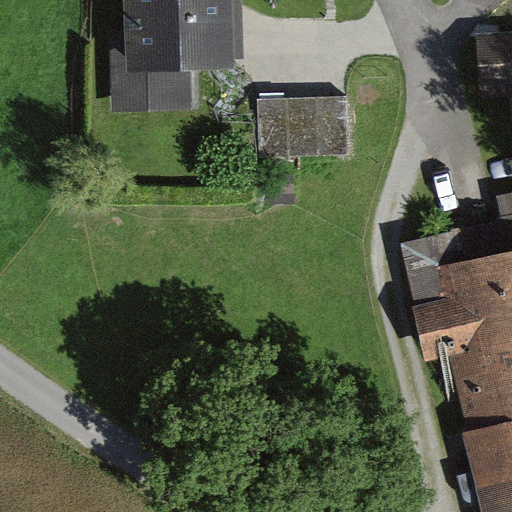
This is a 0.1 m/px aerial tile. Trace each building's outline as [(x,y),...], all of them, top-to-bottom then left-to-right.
[(116,35),(117,108),(191,107),(190,81),(235,80),(233,0),(125,0),(126,35),(116,35)] [(511,38),(477,40),(481,99),(511,97),(511,38)] [(350,102),(260,105),(262,160),(352,157),(350,102)] [(295,176),(272,177),(272,199),(296,198),(295,176)] [(511,223),(401,248),(416,314),(449,306),(442,274),(511,258),(511,223)] [(453,365),(468,434),(511,424),(511,258),(442,274),(449,306),(416,314),(429,370),(453,365)] [(484,511),(511,511),(511,424),(468,434),(484,511)]
